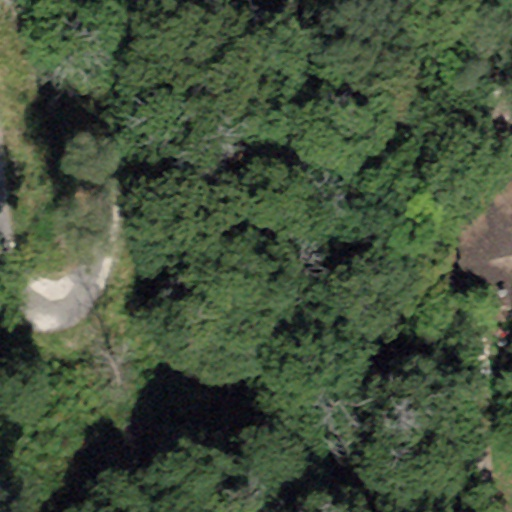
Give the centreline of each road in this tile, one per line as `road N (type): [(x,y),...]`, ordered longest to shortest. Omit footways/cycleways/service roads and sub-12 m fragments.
road 1 (track): [(479,511),(404,79),(360,0)]
road 2 (track): [(99,0),(113,29),(113,169),(92,266),(64,305),(17,283),(0,229)]
